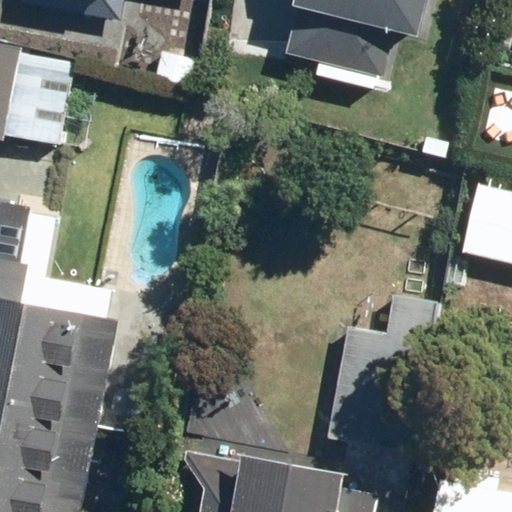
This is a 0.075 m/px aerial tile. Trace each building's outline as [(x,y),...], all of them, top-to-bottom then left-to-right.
[(31,0),(128,17),(130,0),(31,0)] [(303,0),(301,11),(424,42),(434,0),(303,0)] [(0,40),(0,130),(13,133),(62,143),(79,57),(0,40)] [(511,195),(491,190),(477,246),(511,254),(511,195)] [(66,211),(38,205),(0,198),(0,511),(93,511),(131,317),(114,314),(120,286),(54,274),(66,211)] [(391,332),(354,326),(335,436),(412,449),(438,299),(397,292),(391,332)] [(207,451),(191,452),(211,482),(206,511),(380,511),(383,494),(354,489),(357,466),(209,442),(207,451)] [(511,511),(511,501),(447,488),(441,511),(511,511)]
